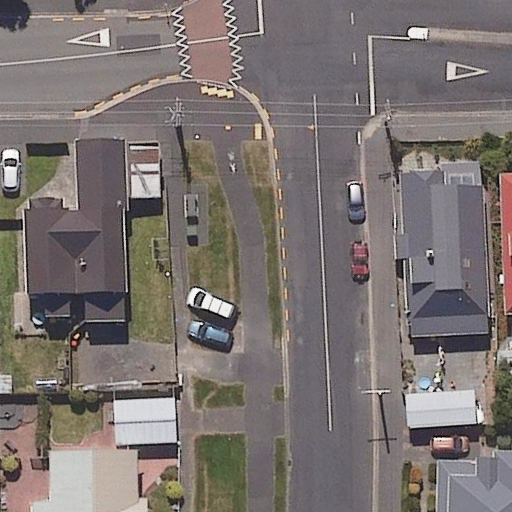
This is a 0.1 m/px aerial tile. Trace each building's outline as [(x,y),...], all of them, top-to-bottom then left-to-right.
[(157,134),(71,136),(72,197),(20,198),(22,292),(45,292),(46,319),(122,317),(120,195),(158,194),(157,134)] [(444,181),(443,164),(397,166),(405,333),(485,330),(479,179),(444,181)] [(511,170),(497,171),(501,309),(511,308),(511,170)] [(471,389),(405,392),(406,423),(473,421),(471,389)] [(108,396),(109,438),(174,437),(174,395),(108,396)] [(142,511),(142,498),(131,498),(131,446),(47,446),(47,499),(28,499),(27,511),(142,511)] [(511,511),(511,450),(474,450),(474,460),(438,459),(437,511),(422,511),(421,511),(511,511)]
